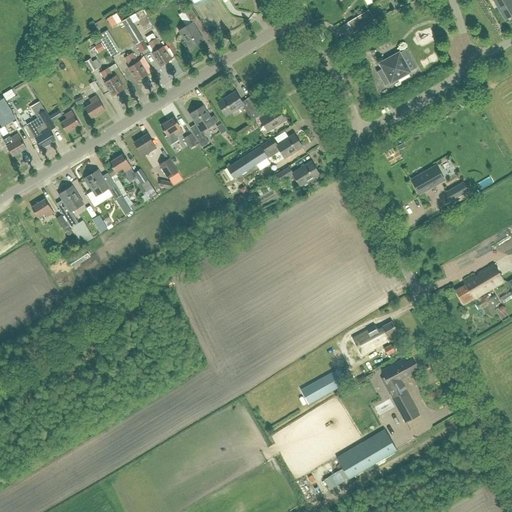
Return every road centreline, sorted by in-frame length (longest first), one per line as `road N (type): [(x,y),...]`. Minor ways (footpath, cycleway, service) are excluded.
road 1 (tertiary): [(511,485),(352,160),(356,134)]
road 2 (tertiary): [(0,199),(295,16)]
road 3 (residential): [(356,134),(453,78),(465,51)]
